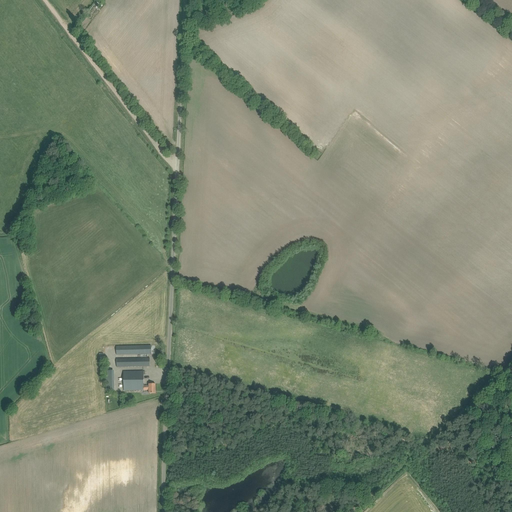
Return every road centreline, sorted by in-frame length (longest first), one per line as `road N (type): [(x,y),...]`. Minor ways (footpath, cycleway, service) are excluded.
road 1 (unclassified): [(164,511),(183,0)]
road 2 (track): [(0,229),(11,223),(51,134),(171,256)]
road 3 (track): [(175,169),(43,0)]
